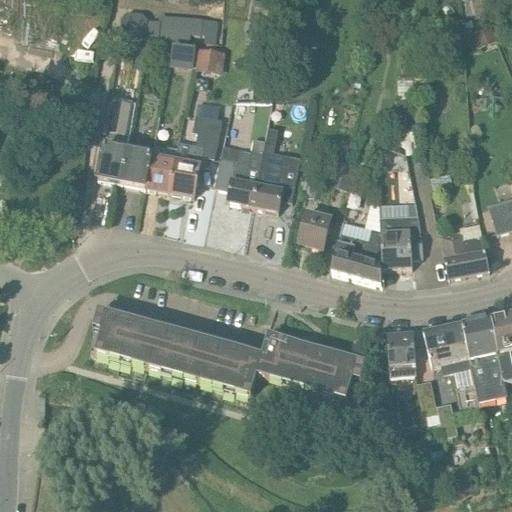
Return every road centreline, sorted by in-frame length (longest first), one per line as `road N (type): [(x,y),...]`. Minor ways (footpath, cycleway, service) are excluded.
road 1 (tertiary): [(44,296),(99,259),(130,252),(393,315),(511,296)]
road 2 (tertiary): [(5,511),(15,383),(44,296)]
